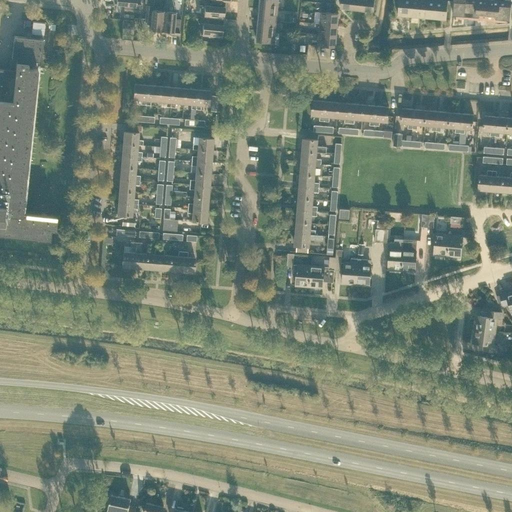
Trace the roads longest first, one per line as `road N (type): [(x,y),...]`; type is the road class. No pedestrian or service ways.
road 1 (secondary): [(511,470),(189,404),(0,381)]
road 2 (secondary): [(0,410),(188,431),(511,494)]
road 3 (unclassified): [(320,511),(105,466),(66,463),(57,488)]
road 4 (residential): [(233,318),(251,199),(240,182),(241,141),(261,120),(264,63)]
road 5 (unclassified): [(81,291),(100,47)]
road 6 (unclassified): [(511,49),(406,57),(385,72),(349,70)]
road 7 (unclassified): [(233,318),(81,291)]
road 8 (unclassified): [(244,61),(100,47)]
